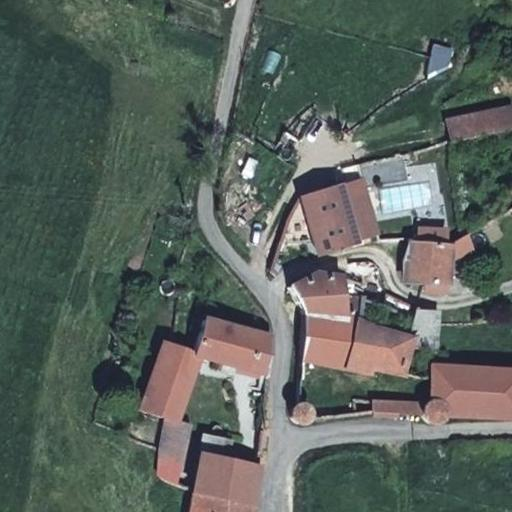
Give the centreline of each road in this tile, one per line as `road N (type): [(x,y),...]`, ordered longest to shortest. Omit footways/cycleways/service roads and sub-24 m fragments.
road 1 (residential): [(277,447),(287,315),(204,224),(251,0)]
road 2 (residential): [(511,432),(277,447)]
